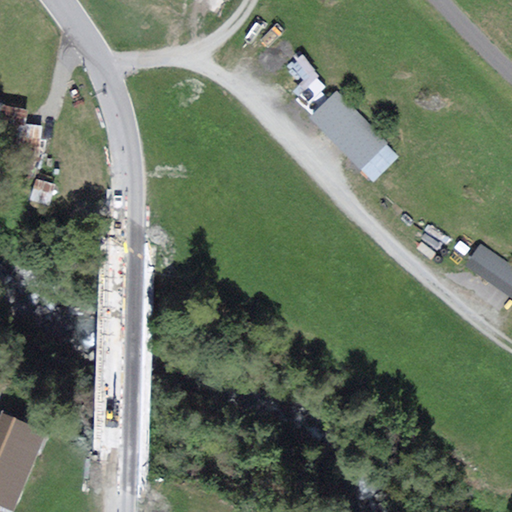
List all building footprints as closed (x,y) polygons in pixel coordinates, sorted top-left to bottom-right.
[(374,180),(401,151),(335,90),(309,119),(374,180)] [(0,110),(0,159),(5,164),(30,164),(33,130),(13,128),(25,113),(0,110)] [(44,188),(22,183),(14,208),(35,212),(44,188)] [(511,262),(478,243),(464,267),(511,295),(511,262)] [(0,511),(15,511),(37,435),(0,419),(0,511)]
